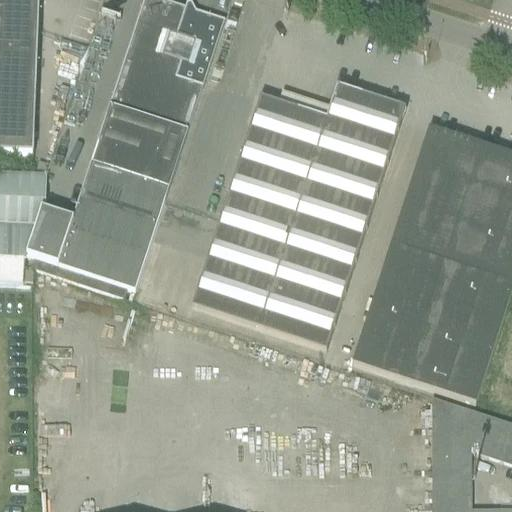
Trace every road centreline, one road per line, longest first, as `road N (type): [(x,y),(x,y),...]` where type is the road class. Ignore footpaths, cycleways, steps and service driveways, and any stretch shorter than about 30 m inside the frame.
road 1 (unknown): [(275,0),(188,241)]
road 2 (unclassified): [(511,49),(363,0)]
